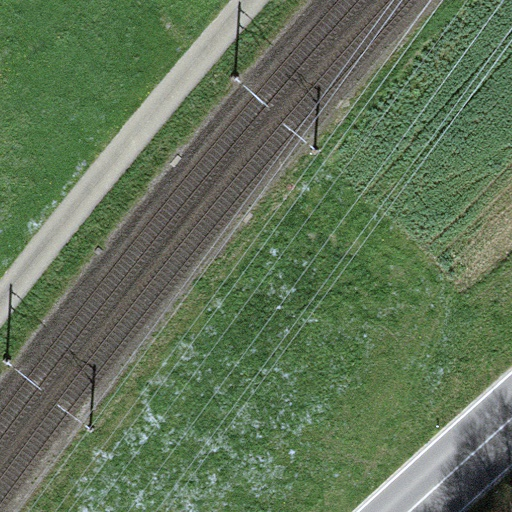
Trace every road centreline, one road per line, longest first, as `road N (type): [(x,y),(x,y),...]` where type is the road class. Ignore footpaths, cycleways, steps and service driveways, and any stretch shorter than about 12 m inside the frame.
road 1 (track): [(0,300),(205,56),(262,0)]
road 2 (secondary): [(511,422),(410,511)]
